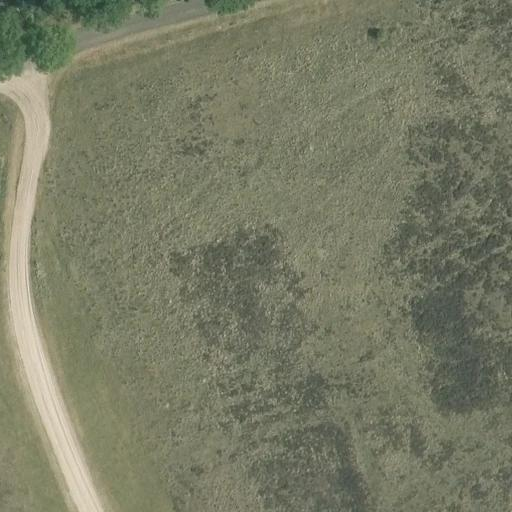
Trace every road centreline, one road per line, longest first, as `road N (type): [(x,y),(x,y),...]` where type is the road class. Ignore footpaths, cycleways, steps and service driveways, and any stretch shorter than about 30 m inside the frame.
road 1 (track): [(88,511),(21,318),(20,225),(36,125),(22,62)]
road 2 (track): [(22,62),(234,0)]
